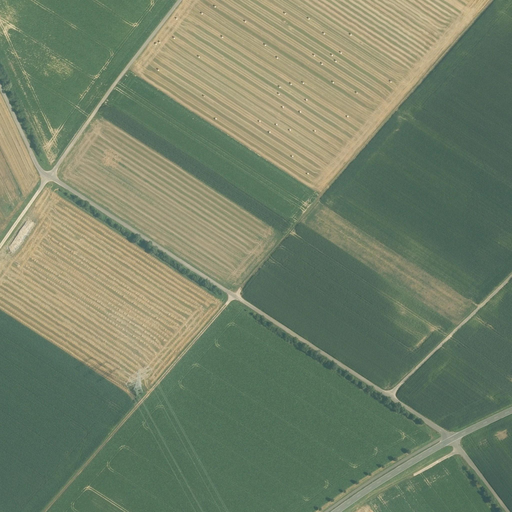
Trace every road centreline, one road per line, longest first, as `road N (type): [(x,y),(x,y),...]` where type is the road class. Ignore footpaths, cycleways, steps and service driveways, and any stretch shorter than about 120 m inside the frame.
road 1 (track): [(50,176),(443,432),(507,511)]
road 2 (track): [(499,0),(236,299)]
road 3 (track): [(46,511),(236,299)]
road 4 (track): [(50,176),(179,0)]
road 5 (secondary): [(511,411),(424,454),(336,511)]
road 6 (track): [(511,276),(388,396)]
